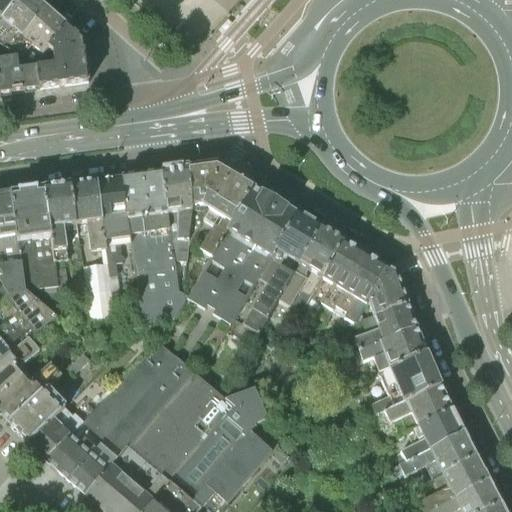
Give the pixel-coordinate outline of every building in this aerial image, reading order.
[(0,47),(10,56),(13,51),(47,13),(32,0),(22,0),(3,23),(12,31),(0,44),(0,47)] [(0,0),(0,26),(3,23),(22,0),(0,0)] [(43,58),(48,52),(67,31),(47,13),(13,51),(20,58),(29,46),(43,58)] [(40,92),(88,85),(83,45),(67,31),(48,52),(54,57),(55,69),(37,71),(40,92)] [(0,97),(40,92),(37,71),(20,74),(18,61),(0,63),(0,97)] [(217,168),(191,171),(193,215),(189,249),(204,223),(233,177),(217,167),(217,168)] [(191,171),(161,175),(172,243),(177,242),(177,263),(188,264),(189,249),(193,215),(191,171)] [(122,181),(126,217),(130,237),(142,327),(175,322),(188,299),(179,294),(172,243),(161,175),(122,181)] [(200,253),(212,260),(254,190),(233,177),(204,223),(214,229),(200,253)] [(95,185),(106,252),(109,280),(117,279),(116,266),(122,266),(119,241),(120,241),(117,219),(126,217),(122,181),(95,185)] [(91,254),(106,252),(95,185),(70,188),(76,229),(87,227),(91,254)] [(44,192),(55,261),(55,264),(68,263),(67,252),(65,230),(76,229),(70,188),(44,192)] [(232,325),(260,279),(298,216),(254,190),(212,260),(188,299),(205,310),(207,306),(214,311),(213,314),(232,325)] [(44,192),(11,196),(21,265),(25,296),(58,292),(55,264),(55,261),(44,192)] [(11,196),(0,197),(0,281),(10,299),(25,296),(21,265),(11,196)] [(267,323),(279,304),(323,231),(298,216),(260,279),(270,286),(244,328),(253,334),(259,337),(267,323)] [(306,306),(308,307),(346,245),(323,231),(279,304),(301,317),(306,306)] [(324,309),(332,314),(367,258),(346,245),(308,307),(318,313),(322,307),(324,309)] [(356,326),(369,304),(389,272),(367,258),(332,314),(344,321),(353,327),(356,326)] [(373,320),(409,309),(397,276),(389,272),(369,304),(373,320)] [(0,281),(0,303),(0,304),(5,301),(10,299),(0,281)] [(0,365),(29,342),(56,319),(40,305),(25,296),(10,299),(5,301),(18,316),(0,330),(0,365)] [(359,353),(418,332),(409,309),(373,320),(362,324),(366,336),(354,341),(359,353)] [(379,375),(427,355),(418,332),(359,353),(362,364),(373,361),(379,375)] [(0,398),(27,375),(22,369),(40,353),(29,342),(0,365),(0,398)] [(45,463),(68,482),(176,360),(159,346),(145,361),(83,425),(45,463)] [(376,418),(442,389),(427,355),(379,375),(388,399),(371,408),(376,418)] [(68,482),(86,498),(192,375),(176,360),(68,482)] [(0,398),(0,415),(12,429),(54,386),(62,378),(51,366),(33,382),(27,375),(0,398)] [(86,498),(102,511),(110,511),(214,393),(192,375),(86,498)] [(12,429),(29,446),(65,411),(66,409),(57,399),(63,394),(54,386),(12,429)] [(400,422),(406,433),(453,412),(442,389),(376,418),(371,421),(376,433),(400,422)] [(225,402),(235,411),(254,427),(268,422),(255,392),(225,402)] [(110,511),(149,511),(235,411),(225,402),(214,393),(110,511)] [(29,446),(45,463),(83,425),(75,417),(73,419),(65,411),(29,446)] [(149,511),(184,511),(254,427),(235,411),(149,511)] [(400,454),(405,465),(463,435),(453,412),(406,433),(413,448),(400,454)] [(222,511),(277,448),(257,429),(254,427),(184,511),(222,511)] [(425,470),(432,482),(476,460),(463,435),(405,465),(399,468),(405,480),(425,470)] [(438,496),(420,505),(423,511),(435,511),(489,484),(476,460),(432,482),(431,483),(438,496)] [(490,511),(500,507),(489,484),(435,511),(490,511)]
